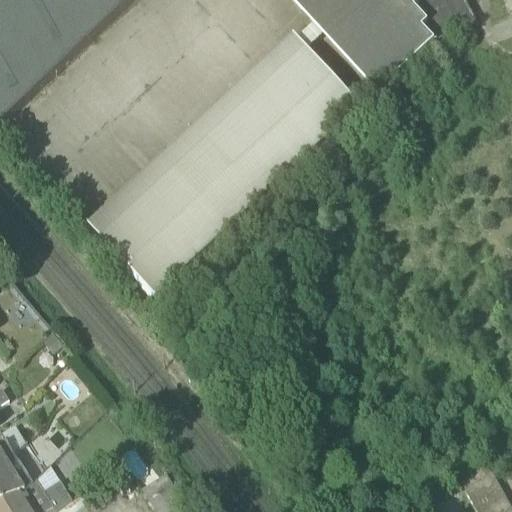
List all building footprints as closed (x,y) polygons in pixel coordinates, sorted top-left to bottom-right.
[(0,0),(0,131),(137,0),(0,0)] [(282,0),(377,101),(439,46),(426,32),(432,27),(420,13),(422,9),(417,1),(416,0),(282,0)] [(463,32),(476,24),(462,0),(418,0),(435,31),(431,34),(435,42),(461,28),(463,32)] [(293,44),(86,233),(155,305),(362,117),(293,44)] [(63,354),(53,340),(43,347),(53,361),(63,354)] [(0,413),(9,407),(2,396),(0,396),(0,413)] [(7,447),(0,450),(0,481),(21,469),(7,447)] [(0,481),(0,511),(24,498),(33,489),(21,469),(0,481)] [(0,511),(65,511),(71,507),(59,488),(50,472),(36,487),(33,489),(24,498),(0,511)] [(510,511),(493,480),(486,483),(502,511),(510,511)] [(146,496),(156,511),(185,511),(166,483),(146,496)] [(473,511),(502,511),(486,483),(464,495),(473,511)]
